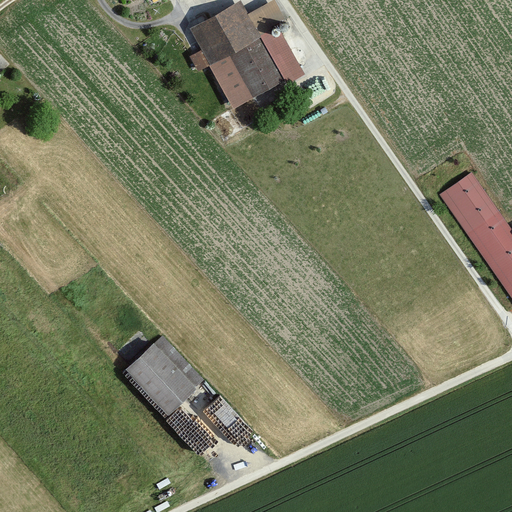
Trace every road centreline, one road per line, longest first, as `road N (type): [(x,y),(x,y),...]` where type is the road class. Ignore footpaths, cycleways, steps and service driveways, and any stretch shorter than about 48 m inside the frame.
road 1 (residential): [(282,0),(511,329)]
road 2 (track): [(511,360),(182,511)]
